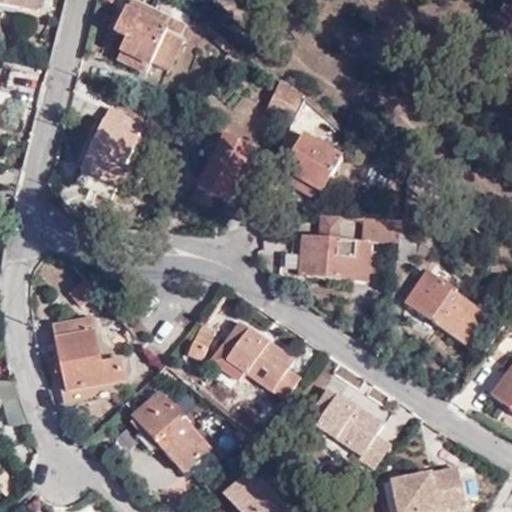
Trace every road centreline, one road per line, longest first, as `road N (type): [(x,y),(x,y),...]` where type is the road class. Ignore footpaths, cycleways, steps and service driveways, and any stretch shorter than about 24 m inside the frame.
road 1 (residential): [(34,229),(209,259),(511,458)]
road 2 (residential): [(34,229),(15,259),(11,293),(27,390),(57,469),(92,479),(121,511)]
road 3 (residential): [(82,0),(26,208),(34,229)]
